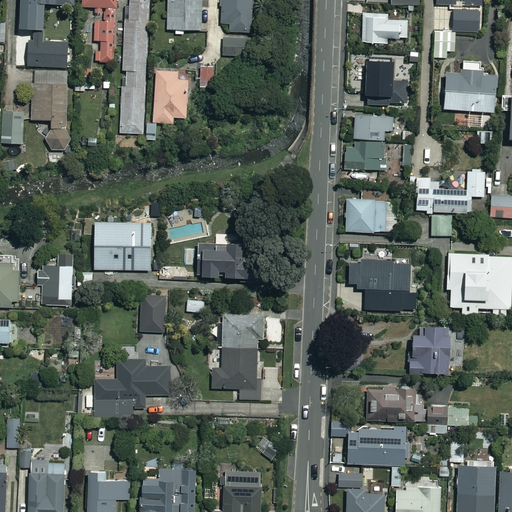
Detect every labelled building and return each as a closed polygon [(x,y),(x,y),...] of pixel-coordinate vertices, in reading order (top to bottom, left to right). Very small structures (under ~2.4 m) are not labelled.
[(21,0),(20,29),(44,30),(45,4),(74,5),(74,0),(21,0)] [(104,22),(95,21),(95,41),(101,41),(101,62),(115,63),(117,0),(83,0),(83,7),(96,7),(96,14),(104,15),(104,22)] [(149,0),(130,0),(129,23),(125,23),(123,71),(126,71),(125,82),(123,82),(120,133),(143,134),(149,0)] [(168,0),(168,30),(203,31),(203,0),(168,0)] [(253,0),(222,0),(222,24),(231,24),(230,32),(252,33),(253,0)] [(478,11),(454,11),(454,30),(478,30),(478,11)] [(388,13),(363,13),(363,44),(388,44),(388,38),(407,38),(407,20),(388,20),(388,13)] [(77,17),(56,17),(57,36),(77,36),(77,17)] [(455,32),(434,32),(435,58),(448,58),(448,51),(455,51),(455,32)] [(250,39),(223,38),(223,56),(250,56),(250,39)] [(393,59),(366,59),(366,105),(407,105),(406,82),(393,82),(393,59)] [(485,62),(463,61),(463,74),(447,73),(445,110),(495,112),(497,76),(485,75),(485,62)] [(219,68),(201,68),(201,88),(219,88),(219,68)] [(67,130),(66,71),(33,71),(34,84),(31,84),(31,120),(51,120),(51,130),(48,135),(48,143),(53,149),(57,151),(63,150),(69,145),(71,139),(69,133),(67,130)] [(179,72),(156,71),(154,122),(174,124),(174,118),(187,118),(189,81),(178,80),(179,72)] [(87,92),(87,79),(75,79),(75,92),(87,92)] [(23,105),(3,105),(3,144),(24,144),(23,105)] [(492,117),(469,115),(468,126),(491,128),(492,117)] [(394,116),(355,116),(355,139),(383,139),(383,132),(393,132),(394,116)] [(158,123),(146,122),(145,140),(157,141),(158,123)] [(384,143),(355,143),(355,149),(346,149),(345,169),(384,169),(384,143)] [(410,165),(410,145),(402,145),(401,165),(410,165)] [(485,171),(468,171),(468,190),(440,190),(440,178),(417,178),(417,212),(472,212),(472,197),(485,197),(485,171)] [(511,196),(491,196),(491,218),(511,218),(511,196)] [(386,202),(347,201),(346,232),(386,232),(386,202)] [(453,215),(432,216),(432,236),(453,236),(453,215)] [(151,223),(95,223),(95,270),(151,270),(151,223)] [(228,243),(228,235),(217,235),(217,243),(198,243),(197,278),(248,278),(249,243),(228,243)] [(73,306),(73,254),(60,254),(60,267),(33,266),(33,276),(38,276),(38,285),(43,285),(43,306),(73,306)] [(481,308),(492,308),(492,320),(506,320),(506,309),(511,309),(511,285),(511,257),(449,254),(447,289),(452,290),(451,307),(463,308),(462,313),(480,314),(481,308)] [(360,256),(360,260),(355,260),(355,292),(395,292),(396,310),(419,310),(419,260),(404,260),(404,256),(360,256)] [(0,306),(18,307),(19,264),(0,263),(0,306)] [(164,296),(141,296),(140,332),(164,332),(164,296)] [(390,299),(376,299),(376,307),(390,307),(390,299)] [(205,301),(188,300),(187,316),(204,316),(205,301)] [(264,314),(223,316),(224,322),(217,323),(218,348),(222,348),(223,368),(212,368),(212,389),(240,388),(240,400),(260,399),(257,340),(265,340),(264,314)] [(75,334),(74,315),(43,317),(44,335),(75,334)] [(448,326),(424,326),(424,335),(413,335),(413,359),(409,359),(410,375),(450,374),(448,326)] [(0,346),(10,347),(10,327),(0,327),(0,346)] [(147,360),(117,361),(118,380),(95,380),(94,416),(134,417),(134,409),(145,409),(146,395),(171,396),(170,367),(147,367),(147,360)] [(406,394),(406,388),(367,389),(367,421),(424,420),(424,407),(415,407),(415,394),(406,394)] [(432,394),(432,410),(428,410),(428,425),(477,426),(478,414),(468,414),(468,410),(448,410),(448,394),(432,394)] [(21,448),(20,420),(8,420),(8,448),(21,448)] [(331,438),(349,438),(348,465),(406,466),(407,429),(349,428),(349,421),(332,421),(331,438)] [(35,451),(20,451),(20,467),(35,467),(35,451)] [(464,451),(448,451),(448,461),(463,462),(464,451)] [(447,460),(440,460),(441,477),(448,476),(447,460)] [(64,511),(66,463),(48,462),(48,472),(30,471),(28,511),(64,511)] [(495,511),(497,467),(458,465),(456,511),(495,511)] [(399,474),(399,467),(392,467),(392,487),(401,487),(401,474),(399,474)] [(195,511),(196,470),(160,469),(160,479),(143,478),(142,511),(152,511),(151,511),(195,511)] [(511,511),(511,471),(501,471),(499,511),(511,511)] [(106,472),(89,472),(87,511),(115,511),(116,499),(130,500),(130,481),(106,480),(106,472)] [(361,473),(339,473),(339,487),(361,487),(361,473)] [(260,511),(262,483),(225,482),(224,510),(213,510),(212,511),(260,511)] [(406,489),(399,489),(399,494),(396,494),(396,511),(440,511),(440,485),(406,485),(406,489)] [(383,511),(385,491),(347,490),(346,511),(383,511)]
